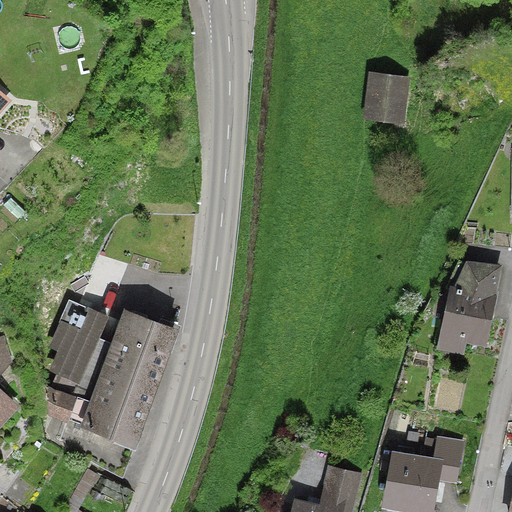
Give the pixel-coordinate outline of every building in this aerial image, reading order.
[(372,77),(367,117),(397,121),(402,81),(372,77)] [(463,338),(482,342),(497,268),(466,265),(465,268),(456,264),(444,289),(451,292),(439,346),(461,350),(463,338)] [(60,398),(53,414),(130,443),(171,330),(131,315),(128,325),(122,323),(114,347),(78,334),(89,310),(69,301),(59,324),(62,325),(44,366),(58,372),(49,394),(60,398)] [(0,367),(8,359),(2,339),(0,339),(0,419),(12,406),(0,395),(0,367)] [(395,455),(386,504),(427,511),(435,467),(455,471),(460,445),(436,440),(432,462),(395,455)] [(339,511),(347,511),(357,475),(329,469),(320,510),(293,504),(291,511),(339,511),(340,511),(339,511)]
